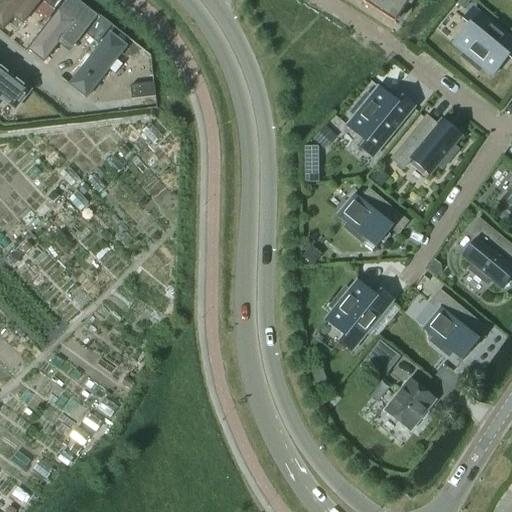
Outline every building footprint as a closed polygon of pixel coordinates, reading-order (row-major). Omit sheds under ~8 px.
[(1,0),(0,2),(0,32),(7,38),(35,0),(1,0)] [(70,0),(66,0),(25,52),(49,71),(91,17),(70,0)] [(54,12),(63,0),(46,0),(43,3),(54,12)] [(356,0),(396,25),(412,0),(356,0)] [(511,42),(473,10),(463,22),(469,27),(454,46),(464,54),(460,58),(479,73),(483,69),(492,77),(508,58),(511,61),(511,42)] [(97,45),(112,27),(101,18),(86,37),(97,45)] [(111,33),(69,87),(93,106),(136,52),(111,33)] [(0,68),(0,104),(12,114),(29,91),(0,68)] [(155,98),(154,84),(130,87),(131,101),(155,98)] [(372,158),(414,108),(402,98),(397,105),(378,89),(370,99),(366,95),(351,114),(355,118),(347,127),(366,143),(361,149),(372,158)] [(453,148),(461,138),(441,121),(436,127),(426,118),(392,160),(403,170),(411,161),(430,176),(438,167),(442,170),(457,151),(453,148)] [(407,223),(368,192),(360,202),(354,197),(337,217),(347,225),(343,229),(362,245),(366,241),(376,249),(391,230),(397,235),(407,223)] [(511,265),(511,266),(511,265),(511,248),(478,221),(469,232),(478,240),(462,259),(472,267),(468,271),(487,287),(491,282),(500,290),(511,276),(511,265)] [(351,352),(392,302),(381,292),(376,298),(357,283),(349,293),(345,289),(329,308),(333,312),(325,321),(344,337),(339,343),(351,352)] [(473,337),(481,327),(439,292),(430,304),(439,311),(423,331),(433,338),(429,343),(448,358),(452,354),(462,362),(478,342),(473,337)] [(400,358),(379,342),(366,359),(386,376),(400,358)] [(385,413),(410,432),(435,401),(410,381),(385,413)]
